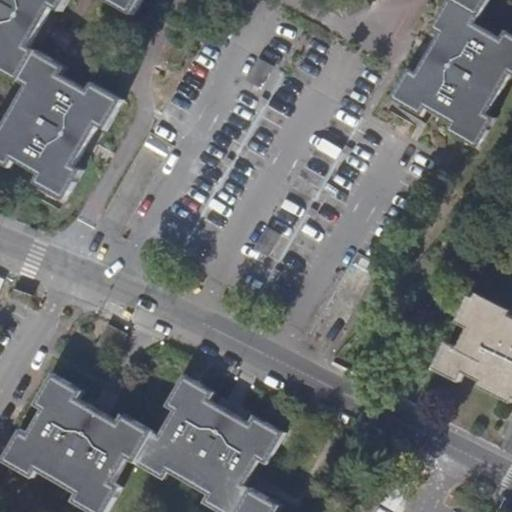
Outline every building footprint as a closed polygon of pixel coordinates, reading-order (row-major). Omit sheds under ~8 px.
[(117,0),(138,12),(144,0),(0,0),(0,65),(25,80),(33,84),(11,122),(3,135),(0,133),(0,156),(17,166),(23,157),(47,171),(43,180),(73,198),(83,180),(74,175),(81,163),(90,148),(96,138),(104,125),(110,113),(119,117),(129,100),(98,83),(94,90),(69,76),(73,68),(42,51),(34,46),(40,35),(49,19),(56,6),(59,0),(117,0)] [(65,11),(70,0),(59,0),(56,6),(65,11)] [(347,0),(355,14),(375,3),(373,0),(347,0)] [(481,145),(492,127),(482,122),(490,110),(511,72),(511,29),(509,28),(505,36),(478,20),(482,12),(489,0),(449,0),(443,12),(452,17),(444,30),(434,47),(427,58),(421,70),(413,82),(406,78),(396,95),(425,112),(430,104),(456,119),(451,127),(481,145)] [(452,17),(443,12),(435,25),(444,30),(452,17)] [(182,22),(161,59),(179,69),(199,32),(182,22)] [(264,58),(251,79),(265,87),(277,65),(264,58)] [(414,66),(406,78),(413,82),(421,70),(414,66)] [(270,98),(265,95),(261,100),(267,104),(270,98)] [(482,122),(492,127),(499,115),(490,110),(482,122)] [(112,129),(119,117),(110,113),(104,125),(112,129)] [(4,118),(0,124),(0,133),(3,135),(11,122),(4,118)] [(350,143),(347,148),(353,152),(356,147),(350,143)] [(230,156),(226,162),(232,165),(235,160),(230,156)] [(74,175),(83,180),(90,168),(81,163),(74,175)] [(315,205),(311,211),(317,215),(321,208),(315,205)] [(194,219),(190,225),(196,228),(200,222),(194,219)] [(272,227),(259,248),(274,257),(287,236),(272,227)] [(278,267),(275,273),(281,276),(284,271),(278,267)] [(451,342),(438,366),(463,379),(468,370),(511,391),(511,313),(476,295),(461,323),(473,329),(463,348),(451,342)] [(103,322),(93,343),(111,352),(121,332),(103,322)] [(275,511),(279,506),(248,488),(240,484),(255,458),(263,463),(281,432),(264,422),(258,431),(246,423),(232,415),(217,407),(205,400),(193,393),(198,384),(181,374),(163,404),(171,409),(156,434),(148,429),(132,419),(127,427),(114,419),(103,413),(87,403),(75,396),(63,389),(67,382),(49,371),(31,402),(38,406),(24,432),(16,428),(0,456),(0,457),(18,468),(23,460),(35,467),(73,489),(86,496),(80,505),(92,511),(100,511),(116,486),(107,481),(122,455),(130,460),(148,471),(153,462),(165,470),(205,493),(218,501),(213,509),(218,511),(275,511)] [(79,389),(67,382),(63,389),(75,396),(79,389)] [(210,391),(198,384),(193,393),(205,400),(210,391)] [(119,411),(114,419),(127,427),(132,419),(119,411)] [(251,414),(246,423),(258,431),(264,422),(251,414)] [(23,460),(18,468),(30,475),(35,467),(23,460)] [(153,462),(148,471),(160,478),(165,470),(153,462)] [(382,493),(401,504),(412,485),(393,475),(382,493)] [(68,498),(80,505),(86,496),(73,489),(68,498)] [(200,502),(213,509),(218,501),(205,493),(200,502)]
